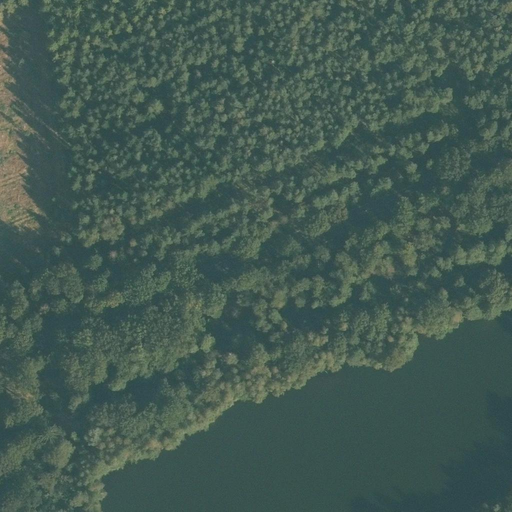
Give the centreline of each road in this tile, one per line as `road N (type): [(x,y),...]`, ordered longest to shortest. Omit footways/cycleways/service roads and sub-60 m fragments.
road 1 (secondary): [(0,356),(511,152)]
road 2 (track): [(0,437),(224,351),(511,261)]
road 3 (track): [(93,334),(36,2)]
road 4 (track): [(469,169),(451,118),(433,0)]
